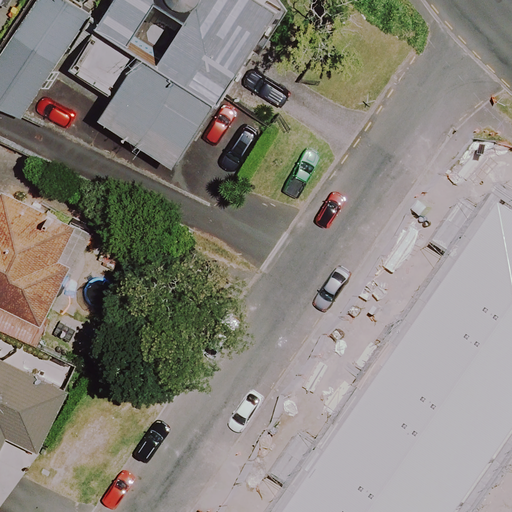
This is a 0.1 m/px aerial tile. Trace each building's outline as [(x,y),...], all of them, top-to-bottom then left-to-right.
[(88,16),(64,0),(34,0),(0,48),(0,108),(15,119),(88,16)] [(213,102),(278,8),(265,0),(107,0),(109,12),(114,24),(121,35),(127,42),(141,52),(98,113),(171,163),(213,102)] [(0,305),(39,324),(82,230),(0,192),(0,305)] [(358,438),(402,466),(382,498),(350,478),(328,511),(485,511),(511,471),(511,293),(447,396),(403,368),(358,438)] [(85,356),(98,318),(59,305),(46,342),(85,356)] [(0,440),(2,437),(32,452),(65,384),(0,352),(0,440)]
